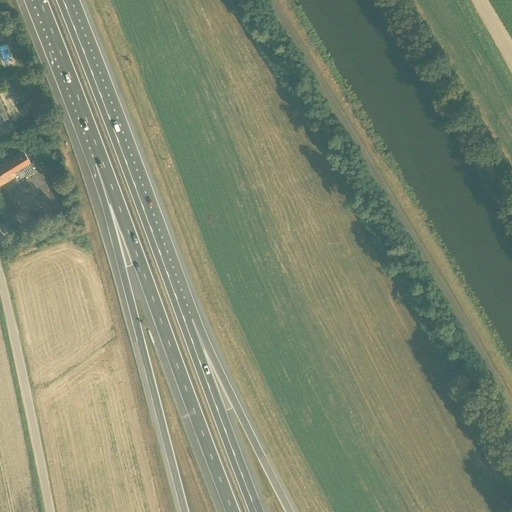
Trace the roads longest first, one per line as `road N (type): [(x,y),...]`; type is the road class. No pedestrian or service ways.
road 1 (unclassified): [(511,410),(268,0)]
road 2 (motorway): [(101,161),(230,511)]
road 3 (motorway): [(101,161),(185,511)]
road 4 (motorway): [(291,511),(148,220)]
road 5 (motorway): [(256,511),(148,220)]
road 6 (track): [(511,205),(389,0)]
road 7 (motorway): [(148,220),(62,0)]
road 8 (unclassified): [(47,511),(0,306)]
road 9 (motorway): [(39,0),(101,161)]
